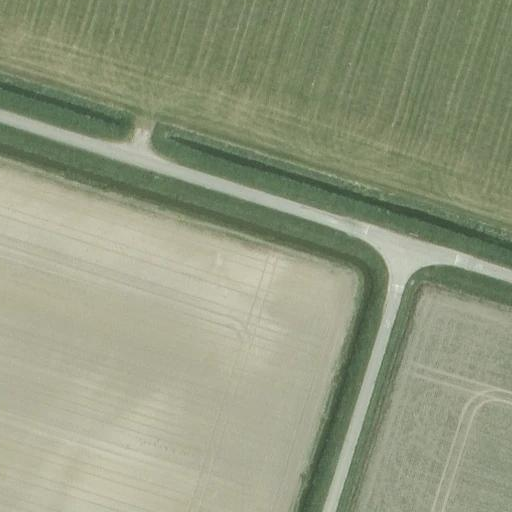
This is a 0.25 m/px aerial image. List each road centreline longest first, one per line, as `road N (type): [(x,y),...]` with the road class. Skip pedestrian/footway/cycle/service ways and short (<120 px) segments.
road 1 (unclassified): [(408,248),(0,118)]
road 2 (unclassified): [(329,511),(408,248)]
